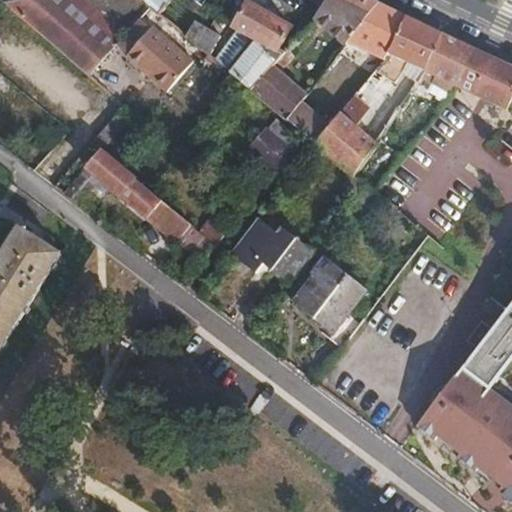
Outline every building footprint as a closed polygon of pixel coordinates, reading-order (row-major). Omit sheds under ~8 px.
[(0,0),(90,76),(117,45),(141,20),(151,7),(142,0),(141,0),(0,0)] [(164,0),(141,0),(142,0),(151,7),(159,15),(168,3),(164,0)] [(328,0),(310,0),(322,9),(328,0)] [(372,0),(328,0),(322,9),(315,19),(347,46),(348,44),(381,4),(372,0)] [(215,62),(235,77),(251,91),(288,53),(281,49),(293,28),(249,3),(234,28),(238,31),(215,62)] [(408,17),(381,4),(348,44),(384,61),(408,17)] [(444,35),(408,17),(384,61),(376,72),(396,84),(403,74),(410,64),(426,71),(444,35)] [(141,20),(117,45),(129,56),(127,57),(168,93),(195,62),(153,27),(151,29),(141,20)] [(195,24),(186,37),(201,50),(210,33),(195,24)] [(210,33),(201,50),(210,57),(221,39),(210,33)] [(426,71),(458,88),(475,50),(444,35),(426,71)] [(288,53),(251,91),(287,121),(303,102),(309,96),(280,72),(296,55),(290,50),(288,53)] [(475,96),(508,111),(511,103),(511,66),(475,50),(458,88),(475,96)] [(418,84),(426,71),(410,64),(403,74),(418,84)] [(331,125),(315,146),(353,177),(355,178),(378,144),(401,110),(368,81),(331,125)] [(471,105),(501,119),(508,111),(475,96),(471,105)] [(303,102),(287,121),(315,146),(331,125),(303,102)] [(116,116),(96,139),(105,147),(125,123),(116,116)] [(269,130),(252,150),(276,172),(294,151),(293,150),(300,142),(284,128),(276,137),(269,130)] [(380,198),(405,218),(443,179),(408,149),(373,194),(380,198)] [(102,151),(65,195),(79,206),(100,181),(111,189),(177,244),(193,226),(102,151)] [(511,195),(511,155),(505,152),(489,184),(491,185),(511,195)] [(355,178),(353,177),(345,187),(358,197),(366,186),(355,178)] [(100,181),(79,206),(90,214),(111,189),(100,181)] [(511,207),(511,195),(491,185),(486,195),(511,207)] [(358,197),(351,205),(365,216),(380,198),(373,194),(366,186),(358,197)] [(259,218),(230,255),(257,274),(264,265),(272,271),(270,272),(288,287),(315,252),(282,227),(278,232),(259,218)] [(20,228),(0,259),(0,354),(63,255),(20,228)] [(301,309),(346,345),(365,320),(354,311),(369,291),(327,258),(298,297),(305,303),(301,309)] [(293,303),(301,309),(305,303),(298,297),(293,303)] [(417,365),(414,369),(425,378),(428,373),(417,365)] [(511,406),(463,369),(451,385),(447,385),(445,386),(441,388),(438,390),(437,393),(435,396),(434,400),(434,404),(434,407),(419,426),(436,440),(440,436),(463,454),(460,458),(477,472),(481,467),(505,486),(502,491),(511,498),(511,406)]
